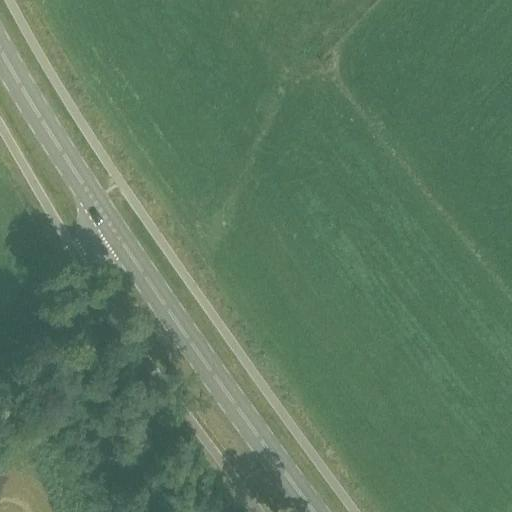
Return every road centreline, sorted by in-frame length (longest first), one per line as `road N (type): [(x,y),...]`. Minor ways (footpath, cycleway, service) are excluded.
road 1 (primary): [(313,511),(115,238)]
road 2 (primary): [(115,238),(0,54)]
road 3 (unclassified): [(0,410),(53,344),(78,260),(115,238)]
